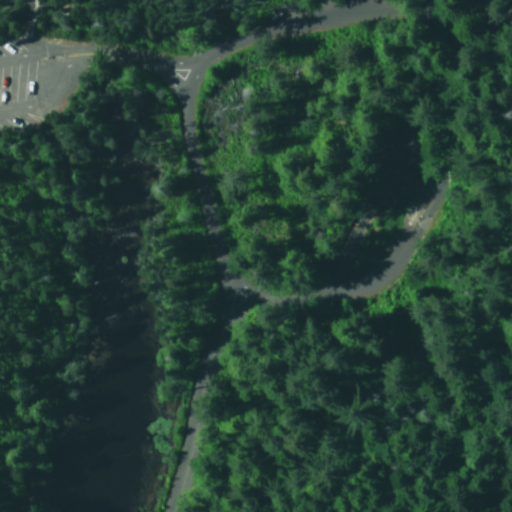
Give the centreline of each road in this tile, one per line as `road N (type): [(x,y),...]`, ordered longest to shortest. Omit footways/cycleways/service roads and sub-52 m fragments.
road 1 (residential): [(245,301),(363,268),(378,252),(429,118),(456,0)]
road 2 (residential): [(363,268),(374,284),(414,280),(458,247),(475,192),(458,144),(429,118)]
road 3 (residential): [(164,69),(245,301)]
road 4 (residential): [(393,0),(164,69)]
road 5 (residential): [(162,511),(245,301)]
